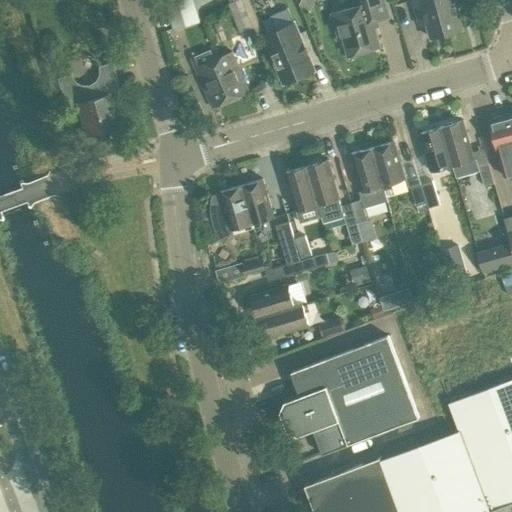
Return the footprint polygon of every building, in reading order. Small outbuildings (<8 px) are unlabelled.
[(200,21),(193,0),(170,0),(166,1),(174,28),(200,21)] [(240,0),(237,0),(229,4),(240,33),(252,28),(240,0)] [(344,35),(349,54),(380,46),(373,20),(389,15),(384,0),(355,0),(357,5),(333,12),(339,36),(344,35)] [(448,33),(438,0),(412,0),(417,16),(425,14),(431,38),(448,33)] [(455,0),(438,0),(448,33),(464,28),(455,0)] [(284,83),(314,71),(307,54),(308,54),(307,52),(306,52),(303,45),(304,45),(303,43),(302,43),(294,23),(264,35),(284,83)] [(231,100),(214,59),(210,49),(191,58),(212,107),(231,100)] [(214,59),(231,100),(249,91),(232,50),(214,59)] [(108,93),(120,89),(112,63),(99,66),(99,75),(96,81),(89,85),(81,86),(75,82),(70,75),(58,79),(66,106),(77,102),(81,115),(87,113),(93,132),(117,125),(108,93)] [(505,176),(511,174),(511,121),(510,116),(504,117),(501,115),(495,117),(494,120),(490,121),(505,176)] [(456,179),(480,173),(484,186),(495,183),(489,162),(478,165),(476,158),(474,158),(463,120),(441,126),(453,164),(456,179)] [(453,164),(441,126),(420,132),(431,171),(453,164)] [(372,146),(384,184),(405,178),(394,140),(372,146)] [(384,184),(372,146),(351,152),(362,191),(359,191),(361,200),(352,202),(363,242),(363,243),(373,241),(368,220),(364,207),(388,201),(384,184)] [(339,197),(340,197),(328,159),(307,165),(318,204),(323,222),(344,216),(353,245),(363,242),(352,202),(341,205),(339,197)] [(318,204),(307,165),(285,172),(296,210),(318,204)] [(263,178),(241,185),(252,223),(274,216),(263,178)] [(433,180),(421,183),(427,203),(428,208),(440,204),(433,180)] [(427,203),(421,183),(421,182),(410,185),(416,206),(427,203)] [(252,223),(241,185),(220,191),(221,196),(213,199),(213,195),(212,195),(211,203),(211,207),(211,215),(212,219),(214,226),(217,234),(221,240),(223,243),(224,243),(223,241),(231,229),(252,223)] [(304,235),(296,210),(287,213),(289,221),(295,241),(301,259),(311,256),(304,235)] [(295,241),(289,221),(279,224),(284,244),(295,241)] [(469,283),(458,245),(441,250),(452,288),(469,283)] [(296,273),(329,263),(326,253),(292,263),(296,273)] [(494,253),(481,256),(485,272),(499,268),(494,253)] [(265,269),(263,259),(242,264),(245,275),(265,269)] [(370,279),(366,266),(363,267),(352,270),(356,284),(370,279)] [(265,313),(296,304),(290,283),(251,294),(257,315),(265,313)] [(394,292),(379,297),(384,310),(399,306),(394,292)] [(511,364),(511,333),(497,293),(420,322),(445,390),(511,364)] [(304,302),(296,304),(265,313),(271,334),(310,323),(304,302)] [(380,305),(370,309),(373,318),(383,315),(380,305)] [(340,318),(320,324),(323,335),(343,329),(340,318)] [(388,335),(291,372),(300,395),(285,401),(280,412),(288,431),(298,436),(313,430),(322,454),(419,417),(388,335)] [(482,511),(511,501),(511,377),(450,401),(460,428),(381,457),(381,456),(379,457),(398,507),(399,511),(482,511)] [(384,511),(398,507),(379,457),(306,484),(316,511),(336,511),(354,505),(356,511),(384,511)]
